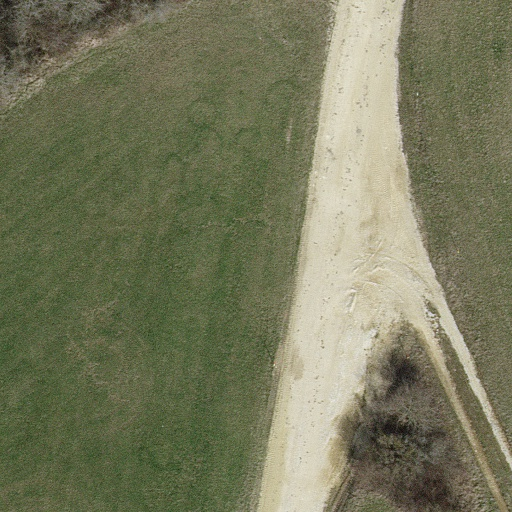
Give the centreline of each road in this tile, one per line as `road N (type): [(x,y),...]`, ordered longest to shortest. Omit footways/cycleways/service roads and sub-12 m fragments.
road 1 (track): [(367,0),(348,195),(294,511)]
road 2 (track): [(511,492),(433,317),(348,195)]
